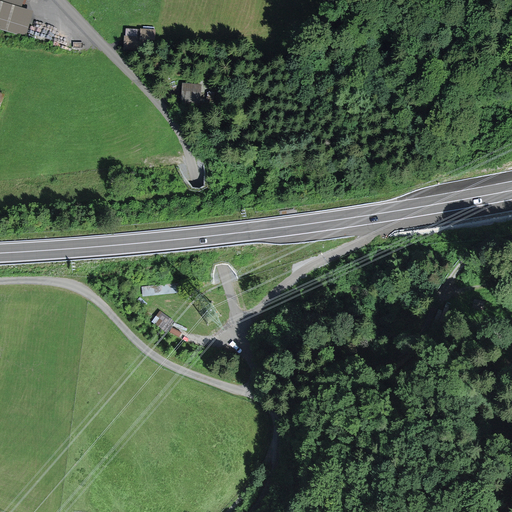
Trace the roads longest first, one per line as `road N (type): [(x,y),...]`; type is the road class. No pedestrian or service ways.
road 1 (trunk): [(0,256),(348,222),(511,192)]
road 2 (track): [(58,0),(167,112),(189,155),(261,390)]
road 3 (track): [(261,390),(177,369),(135,342),(89,293),(63,283),(0,280)]
road 4 (track): [(312,400),(339,374),(398,359),(460,264),(511,239)]
road 5 (track): [(252,511),(280,440),(261,390)]
